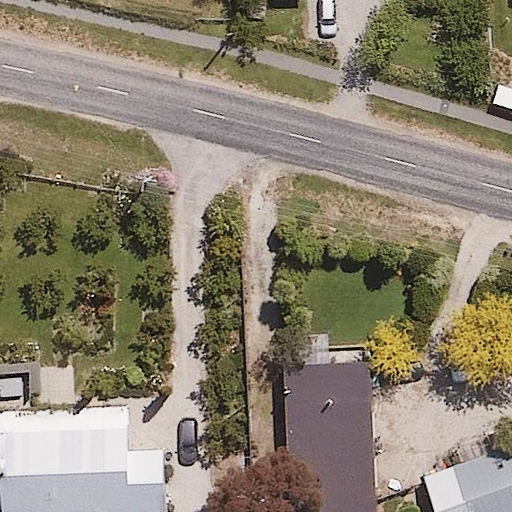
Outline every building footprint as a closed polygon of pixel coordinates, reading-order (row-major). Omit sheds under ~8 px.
[(121,0),(156,13),(160,0),(121,0)] [(360,452),(357,352),(321,353),(321,374),(288,375),(289,425),(308,424),(309,454),(360,452)] [(132,396),(0,399),(0,500),(12,500),(13,511),(168,507),(166,439),(134,440),(132,396)] [(511,511),(511,436),(423,473),(439,511),(511,511)] [(364,457),(365,489),(408,487),(407,456),(364,457)]
